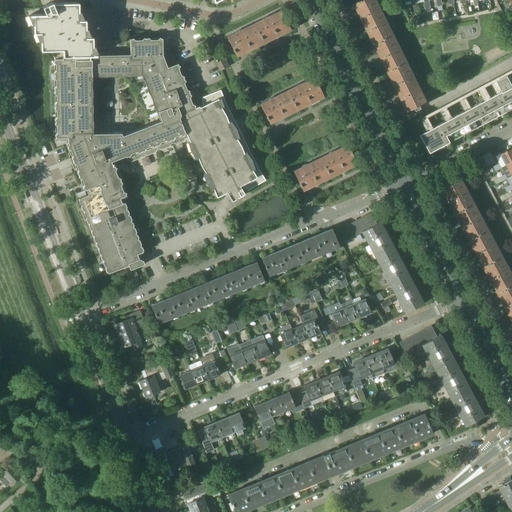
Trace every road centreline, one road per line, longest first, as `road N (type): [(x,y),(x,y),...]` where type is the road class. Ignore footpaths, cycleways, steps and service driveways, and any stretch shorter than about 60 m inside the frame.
road 1 (residential): [(454,295),(128,436)]
road 2 (residential): [(79,313),(398,182)]
road 3 (residential): [(508,453),(466,441),(291,511)]
road 4 (tertiary): [(79,313),(0,108)]
road 5 (residential): [(398,182),(310,0)]
road 6 (tertiary): [(128,436),(79,313)]
road 7 (residential): [(398,182),(511,125)]
road 8 (residential): [(454,295),(398,182)]
road 9 (unknown): [(161,281),(155,254),(181,239),(216,230),(230,253)]
